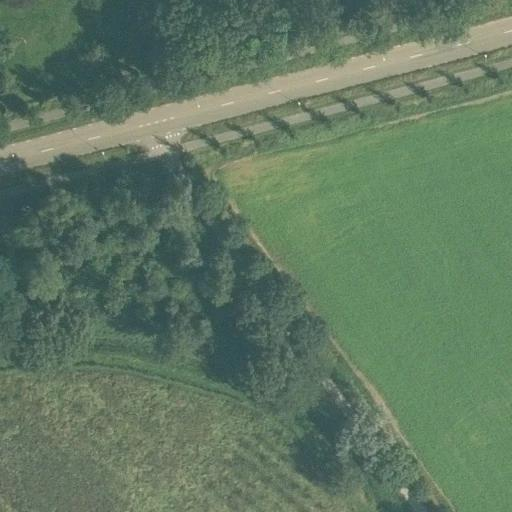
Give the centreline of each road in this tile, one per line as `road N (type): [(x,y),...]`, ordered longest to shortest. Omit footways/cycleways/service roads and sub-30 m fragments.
road 1 (unclassified): [(422,511),(159,153),(152,125)]
road 2 (tertiary): [(152,125),(511,35)]
road 3 (tertiary): [(0,165),(152,125)]
